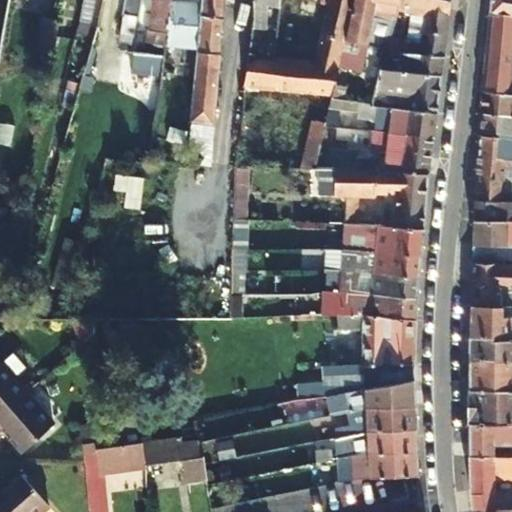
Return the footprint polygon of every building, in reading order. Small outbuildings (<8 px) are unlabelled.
[(80,0),(77,20),(89,22),(94,0),(80,0)] [(122,0),(120,17),(122,17),(119,37),(125,37),(131,38),(135,18),(138,19),(140,0),(122,0)] [(150,0),(143,52),(161,55),(162,48),(170,0),(150,0)] [(170,0),(162,48),(195,52),(199,0),(170,0)] [(188,126),(213,128),(223,0),(199,0),(195,52),(188,126)] [(314,0),(315,3),(322,3),(309,61),(272,57),(272,60),(248,57),(245,57),(242,85),(316,94),(310,120),(322,123),(327,106),(329,96),(338,52),(349,0),(314,0)] [(278,8),(279,0),(252,0),(250,26),(263,27),(266,7),(278,8)] [(349,0),(338,52),(356,55),(363,45),(361,45),(368,13),(392,18),(395,10),(396,0),(349,0)] [(396,0),(395,10),(411,14),(408,37),(386,36),(380,52),(412,54),(439,55),(442,55),(448,0),(396,0)] [(479,89),(511,93),(511,0),(488,0),(479,85),(479,89)] [(50,44),(56,20),(43,17),(37,41),(50,44)] [(247,43),(245,57),(248,57),(272,60),(272,57),(274,46),(247,43)] [(89,46),(60,148),(73,152),(55,219),(69,223),(86,228),(106,160),(147,163),(161,55),(143,52),(123,49),(122,52),(89,46)] [(439,55),(412,54),(411,71),(437,75),(440,75),(442,55),(439,55)] [(437,75),(411,71),(379,68),(376,67),(371,90),(398,94),(396,109),(432,113),(435,113),(440,75),(437,75)] [(478,112),(511,115),(511,93),(479,89),(478,112)] [(329,96),(327,106),(353,113),(353,116),(365,118),(369,106),(368,105),(332,96),(329,96)] [(432,135),(435,113),(432,113),(396,109),(389,108),(387,131),(429,135),(432,135)] [(511,115),(478,112),(478,116),(476,135),(511,139),(511,115)] [(325,123),(322,123),(310,120),(304,140),(306,141),(328,147),(333,126),(325,123)] [(429,135),(387,131),(385,153),(426,158),(429,158),(432,135),(429,135)] [(511,139),(476,135),(475,158),(511,162),(511,139)] [(296,167),(322,168),(328,147),(306,141),(304,140),(297,164),(296,167)] [(210,160),(210,141),(191,142),(192,161),(210,160)] [(385,153),(383,170),(395,171),(424,173),(427,174),(429,158),(426,158),(385,153)] [(354,168),(374,169),(375,157),(354,156),(354,168)] [(511,162),(475,158),(473,200),(511,201),(511,162)] [(247,165),(234,164),(232,244),(245,245),(247,165)] [(342,221),(353,222),(355,196),(370,197),(370,192),(386,193),(386,200),(393,201),(391,226),(419,230),(422,230),(427,174),(424,173),(395,171),(383,170),(374,169),(354,168),(333,168),(330,216),(341,216),(342,221)] [(475,220),(511,220),(511,215),(511,214),(511,201),(473,200),(473,205),(472,220),(475,220)] [(419,230),(391,226),(353,222),(342,221),(308,220),(308,237),(340,238),(339,249),(351,250),(371,252),(416,258),(419,259),(422,230),(419,230)] [(511,220),(475,220),(472,220),(471,244),(511,242),(511,220)] [(51,287),(67,292),(86,228),(69,223),(51,287)] [(511,242),(471,244),(470,262),(511,264),(511,242)] [(339,249),(340,253),(339,270),(350,271),(351,250),(339,249)] [(416,258),(371,252),(369,274),(414,279),(417,279),(419,259),(416,258)] [(471,305),(495,306),(495,285),(511,285),(511,264),(470,262),(468,305),(471,305)] [(369,274),(350,271),(339,270),(328,270),(328,289),(412,300),(415,300),(417,279),(414,279),(369,274)] [(14,313),(33,318),(44,318),(50,296),(21,288),(14,313)] [(413,319),(415,300),(412,300),(328,289),(325,315),(332,315),(362,314),(410,319),(413,319)] [(511,337),(511,321),(510,321),(510,315),(499,314),(499,306),(495,306),(471,305),(468,305),(467,335),(469,336),(511,337)] [(362,314),(332,315),(334,329),(358,329),(356,365),(292,367),(293,398),(329,393),(343,391),(409,381),(412,381),(413,319),(410,319),(362,314)] [(467,335),(466,362),(469,362),(511,359),(511,337),(469,336),(467,335)] [(466,380),(466,389),(469,389),(511,388),(511,359),(469,362),(466,362),(466,380)] [(0,415),(22,397),(0,371),(0,415)] [(347,411),(355,409),(363,407),(410,406),(413,406),(412,381),(409,381),(343,391),(347,411)] [(511,388),(469,389),(466,389),(465,406),(468,406),(511,405),(511,388)] [(22,397),(0,415),(0,437),(3,436),(15,453),(47,427),(22,397)] [(511,423),(511,405),(468,406),(465,406),(465,424),(468,424),(511,423)] [(332,436),(364,430),(411,427),(414,427),(413,406),(410,406),(363,407),(355,409),(356,421),(332,426),(332,436)] [(284,423),(325,414),(324,407),(283,415),(284,423)] [(79,443),(82,443),(96,442),(105,440),(103,421),(77,424),(79,443)] [(511,424),(465,425),(467,455),(470,455),(491,455),(491,441),(511,440),(511,424)] [(334,448),(334,457),(366,452),(412,451),(415,451),(414,427),(411,427),(364,430),(364,443),(334,448)] [(197,458),(196,446),(194,434),(141,441),(144,464),(176,460),(178,480),(201,477),(199,463),(198,458),(197,458)] [(511,440),(491,441),(491,455),(511,454),(511,440)] [(96,442),(82,443),(82,445),(84,463),(84,466),(84,469),(87,511),(106,511),(103,469),(144,464),(141,441),(98,446),(96,442)] [(313,461),(327,458),(325,449),(311,451),(313,461)] [(335,481),(365,476),(412,475),(415,475),(415,451),(412,451),(366,452),(334,457),(335,481)] [(474,509),(493,508),(493,477),(511,477),(511,454),(491,455),(470,455),(467,455),(467,467),(469,497),(471,509),(474,509)] [(328,481),(327,463),(314,465),(314,471),(308,471),(309,482),(328,481)] [(0,511),(36,511),(41,508),(14,475),(0,487),(0,511)] [(412,475),(365,476),(366,500),(350,504),(349,492),(337,494),(338,511),(372,511),(417,503),(415,475),(412,475)] [(228,511),(227,502),(207,506),(208,511),(228,511)]
